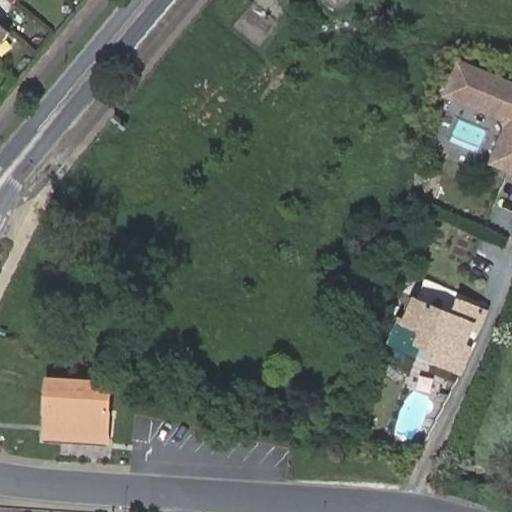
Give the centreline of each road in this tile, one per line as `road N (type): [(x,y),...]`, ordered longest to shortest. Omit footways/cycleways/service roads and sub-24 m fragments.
road 1 (residential): [(0,480),(433,511)]
road 2 (tertiary): [(0,208),(15,179),(163,0)]
road 3 (tertiary): [(136,0),(0,162)]
